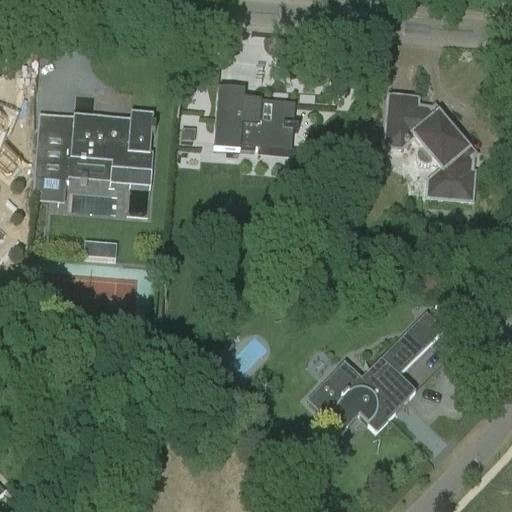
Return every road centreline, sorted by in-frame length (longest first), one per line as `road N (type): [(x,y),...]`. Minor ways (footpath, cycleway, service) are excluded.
road 1 (tertiary): [(511,32),(84,0)]
road 2 (residential): [(416,511),(511,415)]
